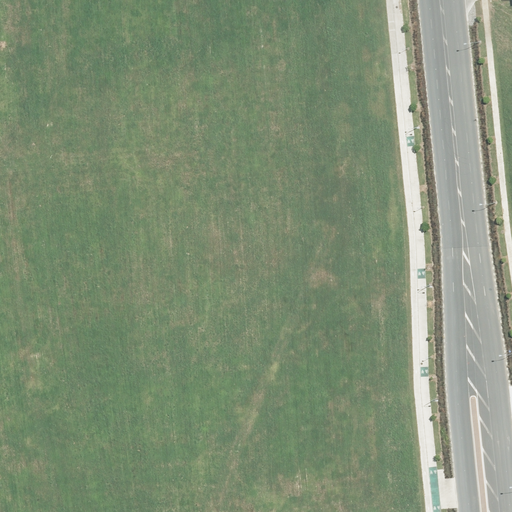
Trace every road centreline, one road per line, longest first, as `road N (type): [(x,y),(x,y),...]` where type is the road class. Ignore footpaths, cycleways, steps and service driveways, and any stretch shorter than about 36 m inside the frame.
road 1 (tertiary): [(469,295),(443,0)]
road 2 (tertiary): [(469,295),(494,400),(504,511)]
road 3 (tertiary): [(469,511),(458,399),(469,295)]
